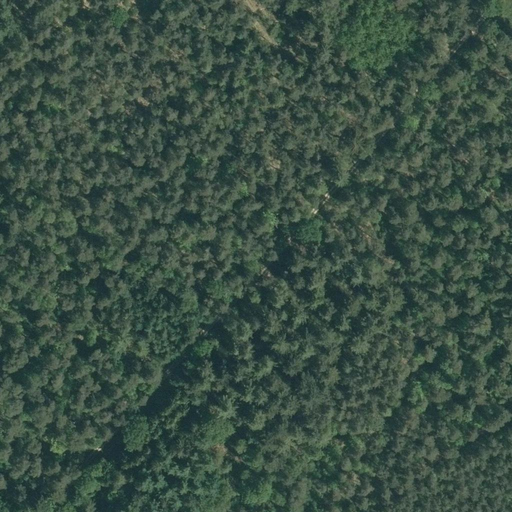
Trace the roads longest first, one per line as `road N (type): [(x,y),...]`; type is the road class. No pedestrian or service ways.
road 1 (track): [(47,511),(492,0)]
road 2 (track): [(0,500),(18,511),(351,511),(511,410)]
